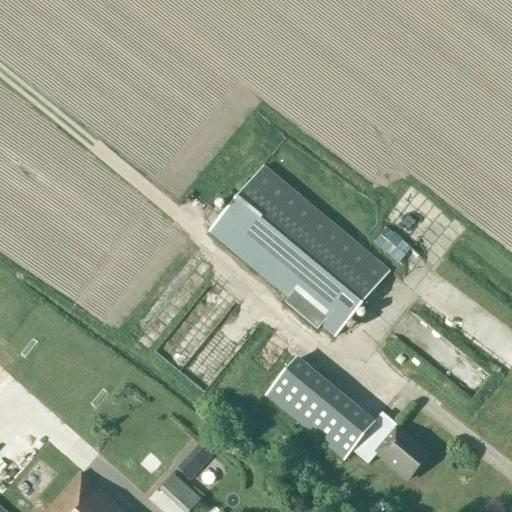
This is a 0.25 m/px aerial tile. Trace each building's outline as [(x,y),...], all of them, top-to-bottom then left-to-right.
[(389,272),(262,166),(208,232),(335,338),(389,272)] [(381,234),(374,243),(394,260),(390,265),(409,281),(421,267),(381,234)] [(511,372),(511,339),(432,282),(416,303),(511,372)] [(209,289),(150,353),(197,395),(229,360),(204,337),(230,308),(209,289)] [(343,461),(365,434),(374,424),(297,359),(266,397),(343,461)] [(470,402),(485,378),(469,368),(454,392),(470,402)] [(478,415),(493,426),(501,417),(486,405),(478,415)] [(380,416),(374,424),(365,434),(380,447),(376,453),(408,480),(428,456),(380,416)] [(166,465),(185,483),(210,456),(191,439),(166,465)] [(123,511),(80,474),(45,511),(123,511)] [(189,511),(201,500),(172,475),(159,491),(182,511),(189,511)]
